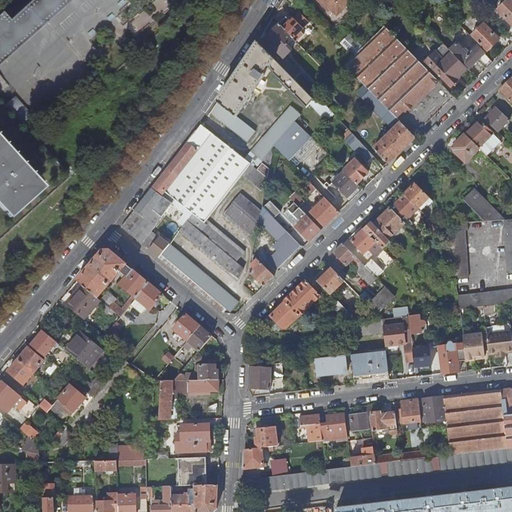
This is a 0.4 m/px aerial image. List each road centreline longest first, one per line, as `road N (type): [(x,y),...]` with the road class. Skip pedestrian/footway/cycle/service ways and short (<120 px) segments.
road 1 (residential): [(511,60),(231,335)]
road 2 (residential): [(264,0),(183,126),(102,226)]
road 3 (residential): [(511,375),(235,408)]
road 4 (residential): [(102,226),(231,335)]
road 5 (residential): [(102,226),(0,349)]
